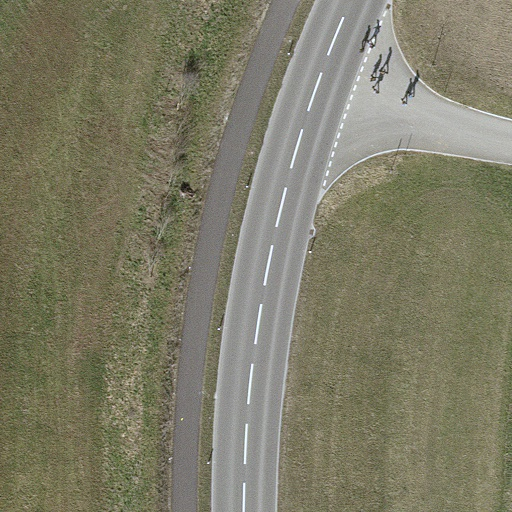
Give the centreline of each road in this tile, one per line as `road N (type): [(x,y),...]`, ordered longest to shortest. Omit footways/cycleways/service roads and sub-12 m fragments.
road 1 (secondary): [(248,511),(255,361),(283,199),(353,0)]
road 2 (track): [(317,86),(511,142)]
